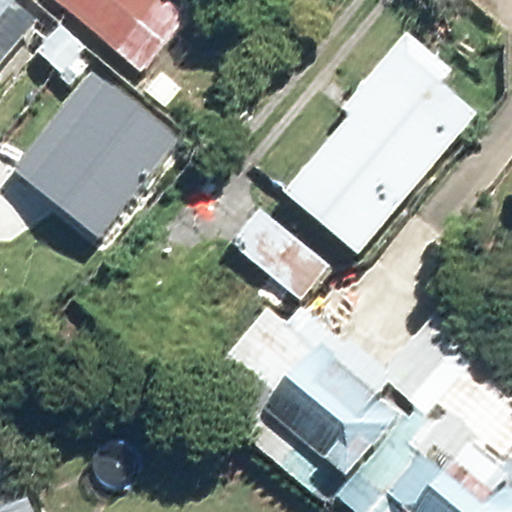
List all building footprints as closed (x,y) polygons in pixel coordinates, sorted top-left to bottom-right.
[(157,0),(44,0),(138,79),(185,23),(157,0)] [(265,188),(343,259),(473,115),(395,45),(265,188)] [(90,75),(1,187),(85,252),(174,140),(90,75)] [(257,212),(221,254),(291,314),(327,271),(257,212)] [(511,511),(511,473),(409,395),(394,414),(315,353),(263,420),(346,483),(341,490),(370,511),(511,511)] [(21,511),(17,503),(0,511),(21,511)]
